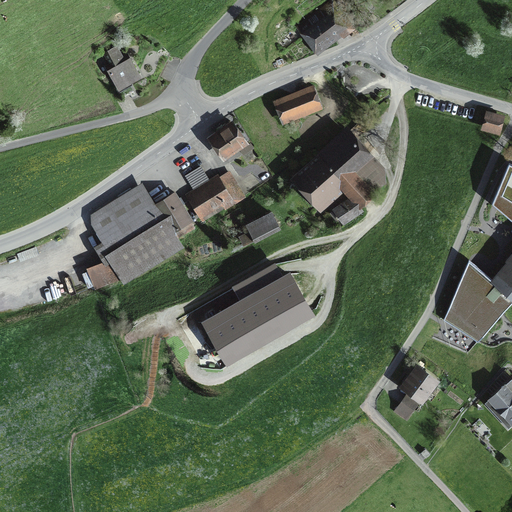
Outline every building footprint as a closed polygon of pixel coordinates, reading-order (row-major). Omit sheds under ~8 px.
[(355,28),(334,0),(331,0),(297,26),(303,34),(305,32),(317,47),(340,30),(345,35),(355,28)] [(127,54),(123,57),(116,45),(103,52),(109,64),(107,66),(119,88),(140,77),(127,54)] [(312,88),(277,102),(284,121),(319,106),(312,88)] [(497,129),(500,119),(488,116),(486,126),(497,129)] [(225,125),(227,127),(212,138),(225,156),(244,141),(230,121),(225,125)] [(373,159),(348,132),(298,176),(323,204),(343,186),(352,196),(333,211),(336,215),(339,213),(345,221),(361,210),(359,207),(373,194),(356,174),(373,159)] [(508,262),(492,280),(469,260),(446,317),(477,338),(511,292),(511,160),(511,161),(492,201),(511,217),(511,254),(507,260),(508,262)] [(226,208),(233,204),(218,179),(211,183),(201,167),(187,176),(195,189),(188,193),(201,214),(222,201),(226,208)] [(228,173),(218,179),(233,204),(243,197),(228,173)] [(178,237),(194,227),(180,204),(183,201),(181,197),(177,200),(175,196),(153,209),(141,190),(95,218),(101,228),(94,232),(123,280),(182,244),(178,237)] [(270,213),(248,224),(255,237),(277,225),(270,213)] [(313,316),(289,275),(204,324),(227,365),(313,316)] [(422,398),(435,381),(427,374),(429,371),(423,367),(421,370),(418,368),(405,385),(422,398)] [(505,414),(501,418),(509,427),(511,423),(511,379),(491,399),(505,414)] [(396,410),(407,418),(416,406),(405,398),(396,410)] [(425,449),(421,452),(426,458),(430,454),(425,449)]
